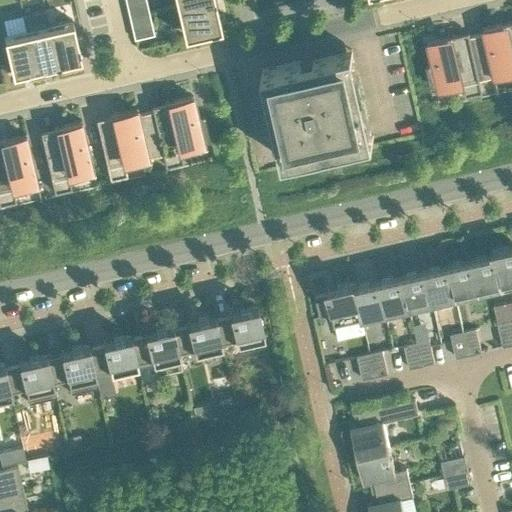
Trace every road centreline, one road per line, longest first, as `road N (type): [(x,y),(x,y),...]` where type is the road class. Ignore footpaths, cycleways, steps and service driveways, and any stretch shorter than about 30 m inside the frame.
road 1 (unclassified): [(0,293),(511,174)]
road 2 (residential): [(129,72),(443,0)]
road 3 (residential): [(458,367),(491,511)]
road 4 (residential): [(0,103),(129,72)]
